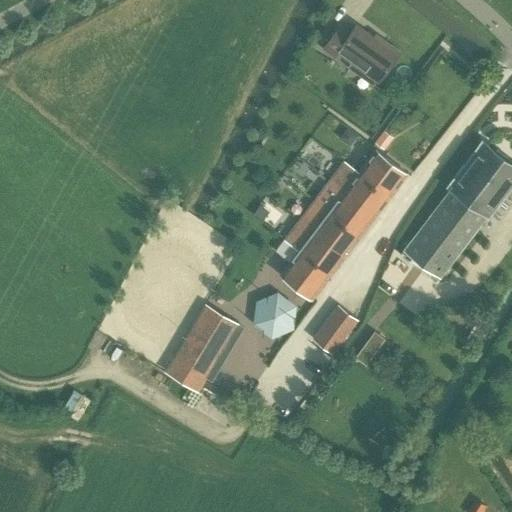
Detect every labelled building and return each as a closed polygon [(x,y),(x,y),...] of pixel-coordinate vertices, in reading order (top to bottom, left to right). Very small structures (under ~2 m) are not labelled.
[(356,26),(350,33),(339,26),(322,50),(334,59),(338,53),(380,82),(401,52),(386,41),(383,45),(356,26)] [(384,150),(393,138),(384,131),(375,143),(384,150)] [(403,251),(440,278),(488,216),(489,217),(511,187),(511,164),(481,141),(447,185),(451,188),(403,251)] [(375,150),(357,173),(390,197),(407,174),(375,150)] [(390,197),(357,173),(343,162),(329,181),(375,216),(390,197)] [(375,216),(329,181),(313,202),(359,237),(375,216)] [(359,237),(313,202),(298,221),(345,256),(359,237)] [(345,256),(298,221),(284,240),(299,251),(299,250),(331,274),(345,256)] [(299,250),(299,251),(280,275),(312,299),(331,274),(299,250)] [(293,330),(296,307),(277,292),(256,301),(253,325),(272,339),(293,330)] [(174,357),(197,372),(198,371),(207,377),(238,325),(205,305),(174,357)] [(333,353),(358,320),(338,305),(313,339),(333,353)] [(366,365),(385,339),(375,332),(355,358),(366,365)] [(482,511),(486,507),(474,499),(465,511),(482,511)]
